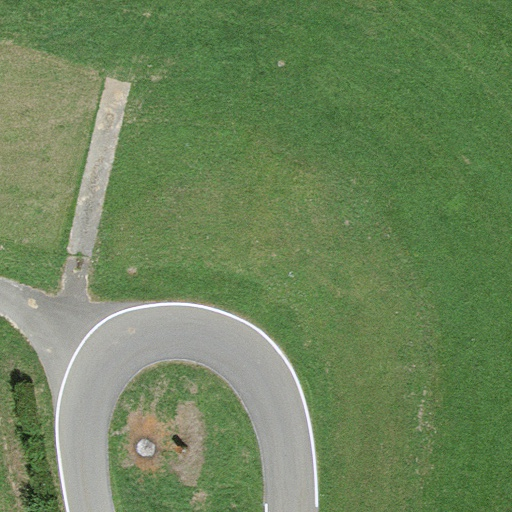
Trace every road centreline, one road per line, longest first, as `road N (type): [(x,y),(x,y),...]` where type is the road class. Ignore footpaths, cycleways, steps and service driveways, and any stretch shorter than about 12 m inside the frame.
road 1 (tertiary): [(292,511),(282,425),(265,380),(231,349),(173,336),(121,349),(94,384),(83,450),(91,511)]
road 2 (track): [(107,363),(0,299)]
